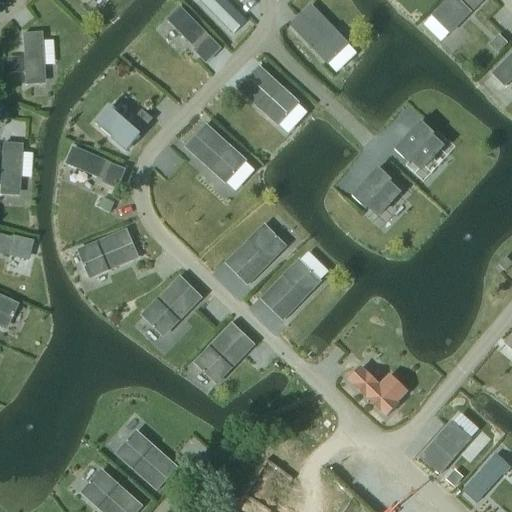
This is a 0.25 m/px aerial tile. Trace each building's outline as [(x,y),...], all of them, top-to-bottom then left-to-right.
[(200,0),(200,1),(234,35),(246,23),(223,0),(200,0)] [(450,0),(434,17),(451,33),(483,0),(450,0)] [(291,26),(327,64),(347,45),(311,7),(291,26)] [(221,50),(181,10),(169,22),(199,53),(198,55),(206,64),(221,50)] [(40,35),(23,36),(26,87),(27,87),(27,84),(43,83),(40,35)] [(499,37),(490,46),(498,54),(507,44),(499,37)] [(505,87),(511,79),(511,56),(493,75),(505,87)] [(7,59),(8,75),(20,74),(19,58),(7,59)] [(240,90),(278,125),(297,105),(259,69),(240,90)] [(108,110),(95,125),(126,152),(153,121),(142,111),(128,127),(108,110)] [(421,123),(395,151),(409,164),(412,161),(422,170),(442,148),(432,139),(435,136),(421,123)] [(187,148),(226,183),(245,162),(206,127),(187,148)] [(21,146),(3,145),(0,197),(2,197),(2,194),(18,195),(21,146)] [(125,171),(73,150),(67,166),(107,183),(106,185),(118,190),(125,171)] [(393,182),(379,169),(352,198),(366,211),(369,207),(379,216),(399,195),(389,185),(393,182)] [(247,285),(284,248),(265,228),(227,265),(247,285)] [(127,232),(78,253),(89,279),(138,258),(127,232)] [(11,238),(0,235),(0,254),(6,256),(28,262),(33,242),(11,236),(11,238)] [(511,263),(506,258),(498,265),(506,273),(511,266),(511,263)] [(283,321),(319,283),(299,263),(262,301),(283,321)] [(181,279),(144,317),(164,336),(201,299),(181,279)] [(0,327),(4,329),(15,306),(0,299),(0,327)] [(217,384),(253,346),(233,327),(197,364),(217,384)] [(349,381),(387,418),(399,405),(398,404),(408,393),(390,377),(380,387),(361,369),(349,381)] [(470,442),(470,441),(461,434),(463,432),(459,429),(457,430),(452,425),(451,425),(422,459),(440,475),(470,442)] [(157,490),(176,469),(137,434),(118,455),(157,490)] [(501,462),(495,457),(463,493),(476,504),(502,476),(503,477),(511,468),(502,460),(501,462)] [(82,491),(104,466),(95,458),(73,483),(82,491)] [(455,471),(446,481),(455,488),(463,479),(455,471)] [(137,511),(141,508),(102,474),(83,494),(102,511),(137,511)]
